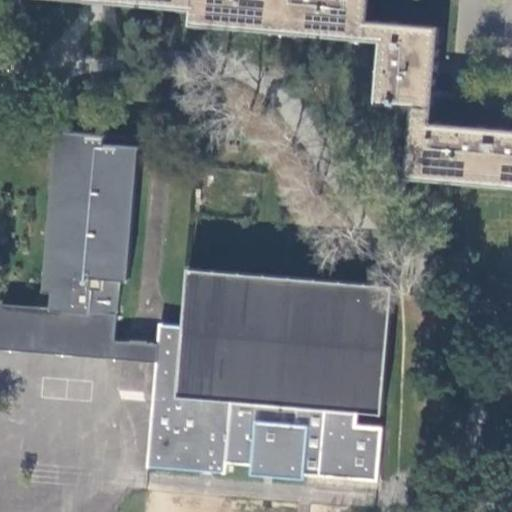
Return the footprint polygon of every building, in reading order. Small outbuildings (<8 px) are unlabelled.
[(105,0),(196,8),(194,22),(385,38),(379,100),(416,103),(410,174),(511,182),(511,125),(504,125),(473,122),(434,119),(439,57),(442,24),(371,17),(372,0),(105,0)] [(56,308),(119,313),(122,278),(131,278),(142,145),(107,142),(107,133),(62,130),(49,289),(57,290),(56,308)] [(197,291),(394,307),(396,283),(323,277),(297,275),(249,271),(188,266),(191,290),(197,291)] [(388,382),(394,307),(197,291),(191,290),(188,325),(173,324),(170,361),(160,360),(151,465),(228,472),(228,461),(253,463),(252,474),(307,478),(307,473),(380,479),(384,427),(364,425),(358,425),(360,410),(386,412),(388,382)] [(0,346),(116,355),(117,341),(119,313),(56,308),(0,303),(0,346)] [(161,344),(160,360),(170,361),(173,324),(163,323),(161,344)] [(116,355),(153,360),(160,360),(161,344),(117,341),(116,355)] [(119,393),(144,396),(146,378),(152,379),(153,362),(122,359),(119,393)]
